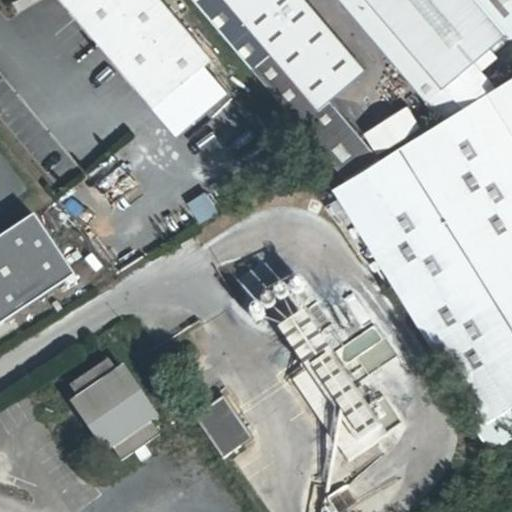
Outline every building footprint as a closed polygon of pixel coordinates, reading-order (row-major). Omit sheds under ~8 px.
[(214,59),(163,0),(64,0),(155,108),(214,59)] [(227,0),(195,0),(254,68),(272,53),(227,0)] [(324,153),(348,181),(382,160),(331,100),(366,69),(307,0),(227,0),(272,53),(254,68),(324,153)] [(511,0),(340,0),(443,122),(498,88),(475,62),(510,33),(511,35),(511,0)] [(382,257),(487,423),(511,407),(511,78),(498,88),(443,122),(382,160),(348,181),(322,197),(369,266),(382,257)] [(184,202),(199,222),(217,209),(203,189),(184,202)] [(0,238),(0,326),(75,277),(34,216),(0,238)] [(280,329),(297,353),(320,337),(304,313),(280,329)] [(356,379),(394,351),(373,323),(336,350),(356,379)] [(357,390),(320,337),(297,353),(309,369),(294,379),(350,461),(387,435),(362,397),(366,394),(362,387),(357,390)] [(106,455),(160,419),(124,366),(71,402),(106,455)] [(225,396),(194,417),(223,459),(253,439),(225,396)] [(511,407),(487,423),(480,428),(489,440),(495,449),(511,438),(511,407)] [(167,457),(205,437),(196,422),(159,442),(167,457)]
